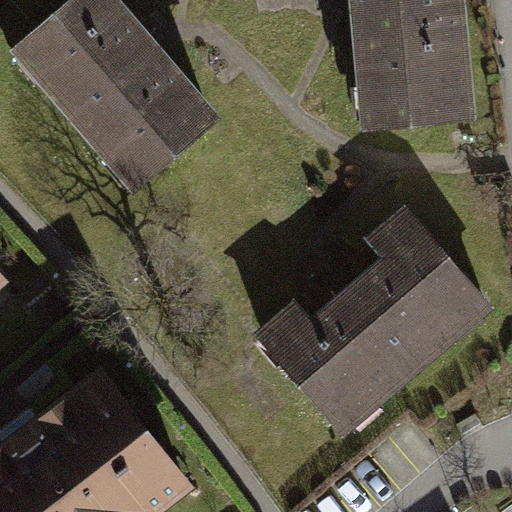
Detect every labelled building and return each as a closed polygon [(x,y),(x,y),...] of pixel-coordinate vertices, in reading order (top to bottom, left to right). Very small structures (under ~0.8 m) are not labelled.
[(225,118),(126,0),(62,0),(9,45),(133,194),(225,118)] [(469,0),(347,0),(363,136),(483,123),(469,0)] [(303,294),(262,329),(348,431),(499,305),(411,200),(370,235),(384,252),(316,309),(303,294)] [(0,313),(12,303),(0,289),(0,313)] [(122,380),(0,473),(0,511),(190,511),(212,496),(122,380)]
